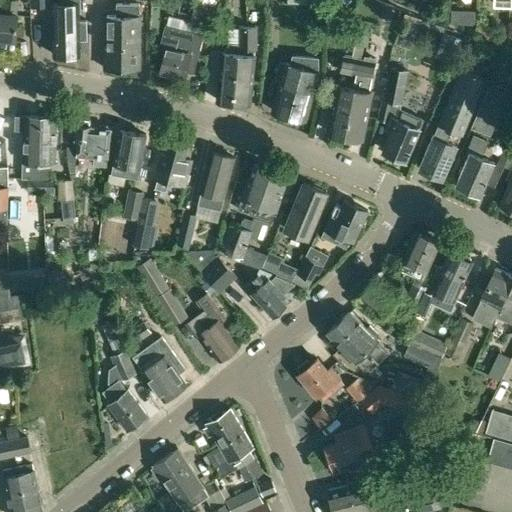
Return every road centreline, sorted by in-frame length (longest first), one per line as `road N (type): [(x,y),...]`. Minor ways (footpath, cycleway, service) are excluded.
road 1 (residential): [(0,78),(82,89),(233,129),(409,198)]
road 2 (residential): [(246,365),(339,287),(409,198)]
road 3 (residential): [(73,511),(246,365)]
road 4 (residential): [(303,511),(246,365)]
